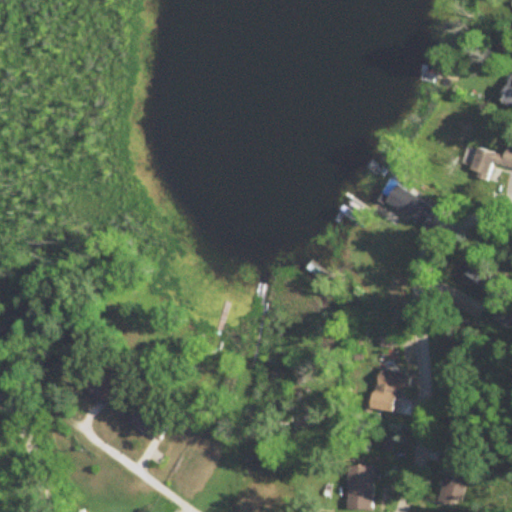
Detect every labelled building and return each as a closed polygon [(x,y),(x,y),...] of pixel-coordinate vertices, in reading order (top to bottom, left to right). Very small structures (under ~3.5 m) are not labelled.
[(479,149),(472,174),(490,180),(495,165),(511,170),(511,149),(509,149),(507,157),(479,149)] [(390,204),(427,227),(438,210),(401,186),(390,204)] [(459,283),(492,304),(502,288),(469,267),(459,283)] [(83,382),(109,409),(125,393),(100,366),(83,382)] [(412,376),(382,371),(374,411),(396,415),(400,393),(408,395),(412,376)] [(130,425),(163,443),(174,425),(141,406),(130,425)] [(440,502),(460,508),(474,461),(454,455),(440,502)] [(349,511),(374,511),(374,468),(349,468),(349,511)]
